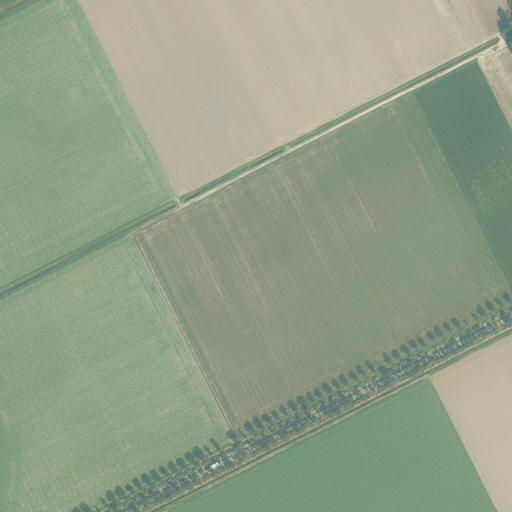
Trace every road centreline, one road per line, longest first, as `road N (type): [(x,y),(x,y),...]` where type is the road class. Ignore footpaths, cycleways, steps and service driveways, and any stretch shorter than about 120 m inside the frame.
road 1 (track): [(126,236),(506,42),(511,30)]
road 2 (unclassified): [(130,511),(511,316)]
